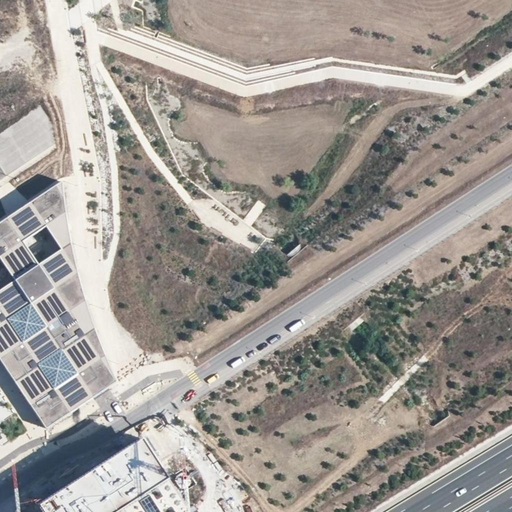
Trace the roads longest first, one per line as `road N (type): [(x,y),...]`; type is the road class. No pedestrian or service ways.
road 1 (tertiary): [(139,411),(511,170)]
road 2 (tertiary): [(139,411),(0,499)]
